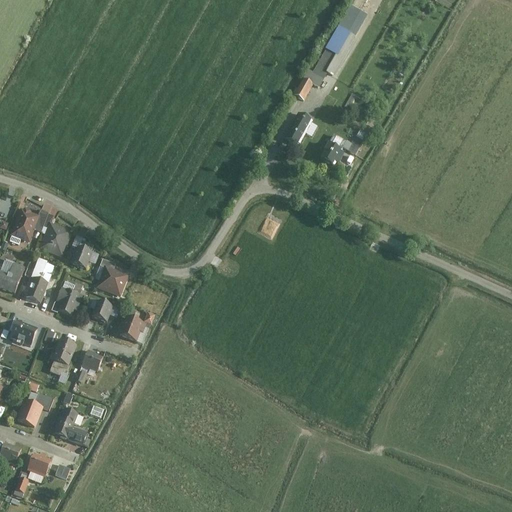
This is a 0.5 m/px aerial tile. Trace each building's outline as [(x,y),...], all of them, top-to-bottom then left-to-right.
[(311,75),(306,72),(290,98),(302,105),(310,89),(321,95),(352,41),(336,32),(311,75)] [(285,140),(298,147),(311,123),(298,116),(285,140)] [(319,159),(334,168),(349,143),(334,135),(319,159)] [(45,218),(22,209),(12,236),(34,245),(45,218)] [(75,233),(53,225),(43,251),(65,259),(75,233)] [(90,255),(76,250),(70,268),(84,273),(90,255)] [(94,279),(101,282),(105,270),(112,272),(114,266),(101,261),(94,279)] [(49,266),(36,262),(30,280),(35,282),(29,300),(46,306),(53,285),(43,281),(49,266)] [(9,263),(1,289),(20,295),(28,270),(9,263)] [(120,298),(128,278),(112,272),(105,270),(101,282),(97,290),(120,298)] [(83,298),(64,291),(59,303),(64,305),(62,310),(76,316),(83,298)] [(118,309),(102,303),(96,320),(112,325),(118,309)] [(154,317),(146,315),(143,324),(151,327),(154,317)] [(145,327),(125,319),(118,338),(135,344),(139,335),(141,336),(145,327)] [(43,331),(21,323),(14,341),(36,350),(43,331)] [(44,342),(54,347),(59,335),(49,331),(44,342)] [(82,347),(66,341),(55,371),(71,377),(82,347)] [(104,360),(86,353),(80,368),(98,375),(104,360)] [(80,375),(76,385),(82,387),(86,377),(80,375)] [(38,393),(40,386),(31,383),(29,391),(38,393)] [(9,391),(0,387),(0,413),(1,414),(9,391)] [(56,401),(35,393),(24,422),(39,428),(46,410),(52,412),(56,401)] [(72,405),(74,395),(67,394),(65,403),(72,405)] [(88,416),(66,408),(56,435),(89,448),(93,435),(82,431),(88,416)] [(8,454),(0,451),(0,463),(20,471),(26,453),(10,447),(8,454)] [(57,463),(38,456),(31,472),(50,479),(57,463)] [(56,476),(68,480),(72,469),(60,465),(56,476)] [(32,483),(25,480),(21,491),(28,494),(32,483)]
